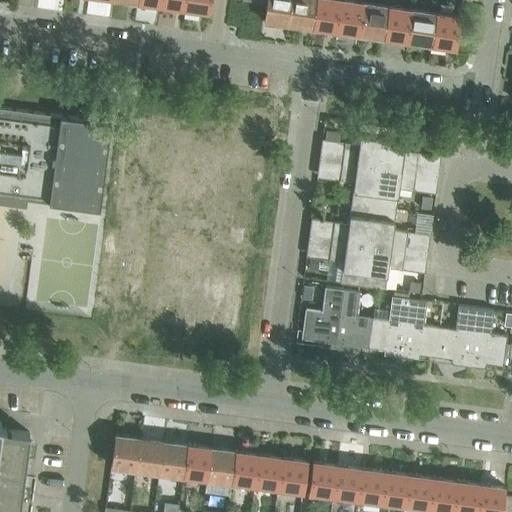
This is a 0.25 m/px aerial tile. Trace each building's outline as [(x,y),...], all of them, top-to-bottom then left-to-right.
[(208,11),(209,0),(184,0),(184,7),(208,11)] [(289,23),(291,0),(266,0),(266,2),(264,19),(289,23)] [(312,26),(316,0),(291,0),(289,23),(312,26)] [(336,30),(340,0),(316,0),(312,26),(336,30)] [(360,33),(365,0),(362,0),(340,0),(336,30),(360,33)] [(384,37),(389,4),(365,0),(360,33),(384,37)] [(408,40),(412,7),(389,4),(384,37),(408,40)] [(431,44),(436,11),(412,7),(408,40),(431,44)] [(455,47),(460,14),(436,11),(431,44),(455,47)] [(0,194),(99,208),(111,121),(0,105),(0,194)] [(379,165),(384,125),(362,122),(359,143),(345,141),(343,152),(321,148),(320,157),(379,165)] [(417,161),(418,151),(404,148),(407,128),(384,125),(379,165),(439,173),(440,164),(417,161)] [(326,137),(338,139),(339,131),(327,130),(326,137)] [(373,204),(379,165),(320,157),(318,165),(341,168),(340,179),(354,181),(351,201),(373,204)] [(399,187),(413,189),(414,178),(437,181),(439,173),(379,165),(373,204),(396,207),(399,187)] [(421,207),(430,208),(431,196),(422,195),(421,207)] [(368,244),(373,204),(351,201),(349,222),(334,220),(333,230),(310,227),(309,236),(368,244)] [(406,240),(407,229),(393,227),(396,207),(373,204),(368,244),(427,252),(429,243),(406,240)] [(363,284),(368,244),(309,236),(308,244),(331,247),(329,258),(343,260),(341,281),(363,284)] [(403,258),(426,261),(427,252),(368,244),(363,284),(385,287),(388,266),(402,268),(403,258)] [(309,268),(317,268),(318,258),(311,257),(309,268)] [(410,284),(409,290),(418,291),(419,282),(414,281),(410,284)] [(302,296),(310,297),(312,285),(304,284),(302,296)] [(334,346),(342,287),(325,285),(321,309),(305,307),(301,337),(318,339),(317,344),(334,346)] [(368,346),(372,316),(357,314),(360,290),(342,287),(334,346),(352,349),(353,344),(368,346)] [(401,356),(409,297),(392,294),(388,318),(372,316),(368,346),(384,348),(384,353),(401,356)] [(409,297),(401,356),(419,358),(420,353),(435,355),(439,325),(423,323),(427,299),(421,298),(409,297)] [(439,325),(435,355),(451,357),(451,362),(468,365),(476,306),(458,303),(455,327),(439,325)] [(476,306),(468,365),(486,367),(486,362),(503,364),(507,334),(490,332),(494,308),(476,306)] [(0,421),(0,419),(0,511),(18,511),(29,431),(0,427),(0,421)] [(135,467),(139,436),(115,432),(110,464),(135,467)] [(158,471),(163,439),(139,436),(135,467),(158,471)] [(182,474),(187,442),(163,439),(158,471),(182,474)] [(206,477),(210,445),(187,442),(182,474),(206,477)] [(230,480),(234,449),(210,445),(206,477),(230,480)] [(254,483),(258,452),(234,449),(230,480),(254,483)] [(278,487),(282,455),(258,452),(254,483),(278,487)] [(302,490),(306,458),(282,455),(278,487),(302,490)] [(333,494),(337,462),(312,459),(308,491),(333,494)] [(357,497),(361,466),(337,462),(333,494),(357,497)] [(381,500),(385,469),(361,466),(357,497),(381,500)] [(404,503),(409,472),(385,469),(381,500),(404,503)] [(427,506),(432,475),(409,472),(404,503),(427,506)] [(452,510),(457,479),(432,475),(427,506),(452,510)] [(468,511),(475,511),(480,482),(457,479),(452,510),(468,511)] [(500,511),(501,506),(503,493),(504,485),(480,482),(475,511),(500,511)] [(511,507),(511,494),(503,493),(501,506),(511,507)]
